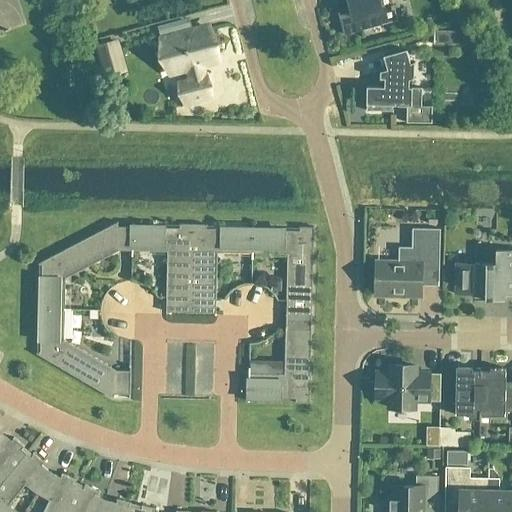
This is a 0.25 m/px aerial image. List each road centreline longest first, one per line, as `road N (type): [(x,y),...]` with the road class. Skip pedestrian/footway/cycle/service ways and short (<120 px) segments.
road 1 (residential): [(228,461),(231,333),(149,332),(146,452)]
road 2 (residential): [(347,341),(346,256),(306,108)]
road 3 (residential): [(511,326),(457,342),(347,341)]
road 4 (residential): [(146,452),(73,429),(0,390)]
road 5 (residential): [(235,0),(264,102),(279,111),(306,108)]
road 6 (residential): [(341,464),(347,341)]
road 7 (residential): [(306,108),(327,87),(308,0)]
